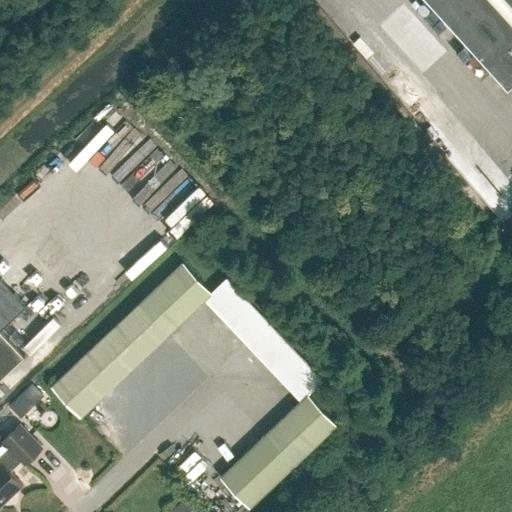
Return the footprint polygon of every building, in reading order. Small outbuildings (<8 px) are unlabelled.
[(511,0),(428,0),(508,87),(511,83),(511,0)] [(211,290),(183,261),(52,385),(80,416),(205,298),(301,399),(221,475),(249,506),(337,423),(309,393),(323,379),(226,276),(211,290)] [(0,398),(0,397),(0,378),(25,355),(0,328),(0,398)] [(43,394),(33,383),(24,391),(34,402),(43,394)] [(0,505),(23,483),(11,471),(22,460),(25,463),(42,446),(20,423),(3,440),(0,436),(0,505)] [(204,511),(187,494),(169,511),(204,511)]
